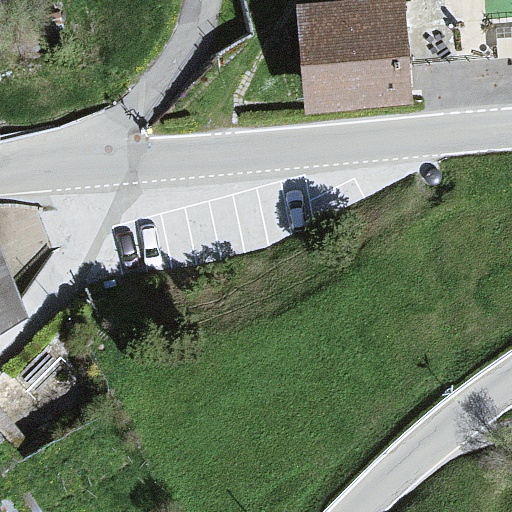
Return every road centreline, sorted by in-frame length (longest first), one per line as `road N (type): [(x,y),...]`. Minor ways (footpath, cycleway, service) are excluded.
road 1 (tertiary): [(94,161),(511,129)]
road 2 (track): [(94,161),(37,324),(0,374)]
road 3 (tertiary): [(511,380),(439,433),(354,511)]
road 4 (residential): [(208,0),(186,63),(94,161)]
